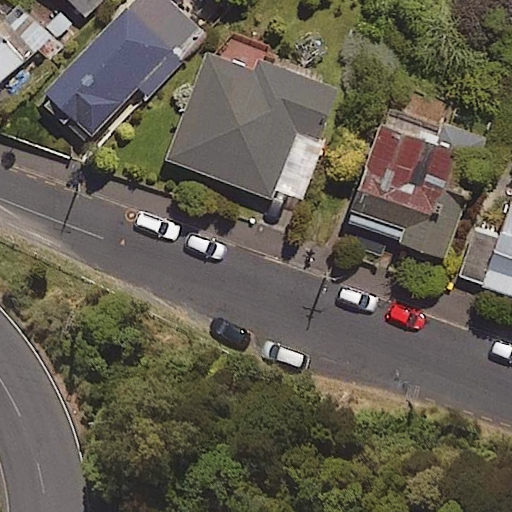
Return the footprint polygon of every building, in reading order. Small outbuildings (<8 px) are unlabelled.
[(202,36),(166,0),(139,0),(42,99),(87,144),(142,88),(147,92),(202,36)] [(105,0),(69,0),(87,18),(105,0)] [(0,30),(0,84),(51,40),(24,9),(0,30)] [(257,63),(253,75),(208,59),(171,163),(298,208),(340,93),(257,63)] [(465,156),(389,126),(350,222),(448,261),(473,201),(450,192),(465,156)] [(511,196),(482,288),(511,298),(511,196)]
